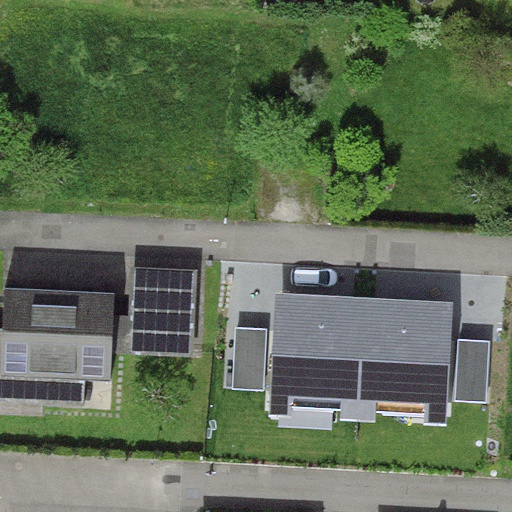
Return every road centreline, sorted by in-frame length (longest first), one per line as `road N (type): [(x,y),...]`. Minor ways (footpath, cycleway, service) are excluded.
road 1 (residential): [(511,257),(0,228)]
road 2 (residential): [(0,474),(511,501)]
